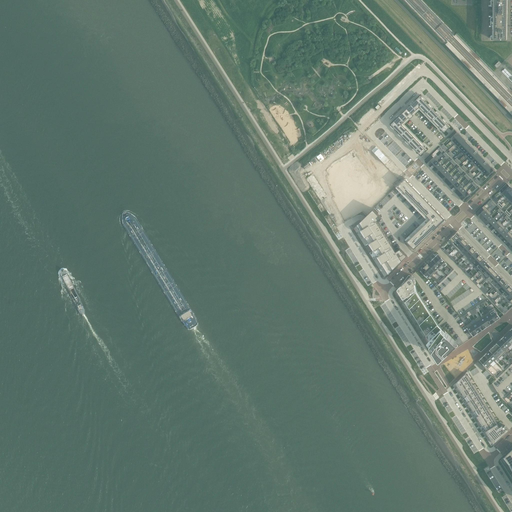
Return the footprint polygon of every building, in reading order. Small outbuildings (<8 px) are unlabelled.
[(507,13),(507,10),(507,2),(494,2),(494,21),(507,21),(507,17),(507,13)] [(507,32),(507,21),(494,21),(494,39),(507,40),(507,32)] [(420,96),(391,124),(413,147),(417,150),(421,155),(423,153),(425,151),(427,150),(425,148),(422,145),(402,124),(409,117),(410,119),(414,115),(413,114),(420,107),(440,128),(443,131),(445,132),(446,131),(449,128),(450,127),(445,122),(443,119),(420,96)] [(455,130),(448,136),(452,140),(459,134),(455,130)] [(459,134),(452,140),(455,143),(462,137),(459,134)] [(462,137),(455,143),(459,147),(465,141),(462,137)] [(465,141),(459,147),(462,150),(469,144),(465,141)] [(469,144),(462,150),(465,154),(472,147),(469,144)] [(472,147),(465,154),(469,157),(475,151),(472,147)] [(475,151),(469,157),(472,161),(479,154),(475,151)] [(479,154),(472,161),(475,164),(482,158),(479,154)] [(432,155),(425,161),(429,165),(435,159),(432,155)] [(482,158),(475,164),(479,168),(485,161),(482,158)] [(435,159),(429,165),(432,169),(439,162),(435,159)] [(485,161),(479,168),(482,171),(489,165),(485,161)] [(439,162),(432,169),(436,173),(442,166),(439,162)] [(348,169),(339,174),(348,195),(365,184),(357,163),(348,169)] [(489,165),(482,171),(485,175),(492,168),(489,165)] [(442,166),(436,173),(439,176),(446,170),(442,166)] [(492,168),(485,175),(489,178),(496,172),(492,168)] [(446,170),(439,176),(443,180),(450,173),(446,170)] [(450,173),(443,180),(446,184),(453,177),(450,173)] [(453,177),(446,184),(450,187),(457,181),(453,177)] [(405,178),(398,185),(430,219),(407,242),(414,249),(441,222),(443,224),(446,221),(442,217),(405,178)] [(457,181),(450,187),(454,191),(460,184),(457,181)] [(460,184),(454,191),(457,195),(464,188),(460,184)] [(507,184),(500,190),(504,194),(511,188),(507,184)] [(464,188),(457,195),(461,198),(467,192),(464,188)] [(467,192),(461,198),(464,202),(471,196),(467,192)] [(484,206),(476,214),(479,218),(486,211),(488,209),(484,206)] [(373,209),(358,223),(388,273),(406,256),(398,248),(393,251),(376,222),(382,217),(373,209)] [(486,211),(479,218),(483,221),(490,215),(492,213),(491,213),(488,209),(486,211)] [(490,215),(483,221),(487,225),(493,218),(490,215)] [(493,218),(487,225),(490,229),(497,222),(493,218)] [(497,222),(490,229),(494,232),(502,224),(498,220),(497,222)] [(502,224),(494,232),(497,236),(504,229),(504,230),(506,228),(502,224)] [(504,229),(497,236),(501,240),(507,233),(504,230),(504,229)] [(507,233),(501,240),(504,243),(511,235),(511,234),(509,231),(507,233)] [(457,232),(449,240),(453,244),(452,244),(452,245),(461,236),(457,232)] [(461,236),(452,245),(456,248),(465,240),(461,236)] [(465,240),(456,248),(459,252),(468,243),(465,240)] [(468,243),(459,252),(460,253),(461,251),(465,254),(463,256),(472,247),(468,243)] [(472,247),(463,256),(467,260),(476,251),(472,247)] [(476,251),(467,260),(468,259),(471,263),(480,255),(476,251)] [(438,254),(434,257),(442,266),(446,262),(445,261),(438,254)] [(480,255),(471,263),(472,263),(475,267),(483,259),(480,255)] [(434,257),(431,261),(438,268),(439,269),(442,266),(434,257)] [(483,259),(475,267),(476,266),(480,270),(478,272),(487,263),(483,259)] [(431,261),(427,264),(435,272),(436,272),(435,271),(438,268),(431,261)] [(487,263),(478,272),(482,276),(491,267),(487,263)] [(427,264),(424,267),(431,275),(432,276),(435,272),(427,264)] [(424,267),(420,271),(428,278),(431,275),(424,267)] [(491,267),(482,276),(483,275),(486,279),(495,271),(491,267)] [(495,271),(486,279),(490,282),(489,283),(499,274),(495,271)] [(499,274),(489,283),(493,287),(502,278),(499,274)] [(398,288),(394,292),(437,361),(442,358),(444,356),(452,349),(456,344),(457,344),(455,341),(442,328),(438,324),(413,284),(415,282),(415,283),(416,283),(416,281),(415,281),(415,280),(415,279),(414,279),(414,278),(411,276),(411,275),(398,288)] [(502,278),(493,287),(497,291),(506,282),(502,278)] [(506,282),(497,291),(501,295),(510,286),(506,282)] [(511,288),(510,286),(501,295),(502,294),(505,298),(504,299),(511,291),(511,288)] [(493,307),(488,311),(489,312),(495,321),(500,318),(493,307)] [(489,312),(484,315),(491,324),(495,321),(489,312)] [(480,317),(479,317),(487,327),(491,324),(484,315),(480,318),(480,317)] [(479,317),(475,320),(476,322),(482,330),(487,327),(479,317)] [(471,323),(470,323),(478,333),(482,330),(476,322),(472,325),(471,323)] [(470,323),(466,326),(473,336),(473,337),(478,333),(470,323)] [(504,336),(500,340),(508,348),(511,345),(504,336)] [(500,340),(497,343),(505,352),(506,352),(505,351),(508,348),(500,340)] [(494,346),(493,346),(502,356),(505,352),(497,343),(494,346)] [(493,346),(490,350),(499,359),(502,356),(493,346)] [(490,350),(486,353),(494,361),(498,358),(498,359),(499,359),(490,350)] [(485,354),(483,356),(492,366),(492,365),(490,364),(491,363),(493,361),(494,362),(494,361),(486,353),(485,354)] [(483,356),(479,360),(488,369),(492,366),(483,356)] [(458,381),(457,381),(460,386),(471,380),(468,375),(467,375),(466,374),(465,373),(458,381)] [(471,380),(460,386),(463,391),(474,384),(473,385),(470,380),(471,380)] [(474,384),(463,391),(466,396),(477,389),(474,384)] [(477,389),(466,396),(469,401),(480,394),(477,389)] [(480,394),(469,401),(472,406),(483,399),(480,394)] [(483,399),(472,406),(475,410),(486,404),(483,399)] [(486,404),(475,410),(479,415),(489,408),(486,404)] [(489,408),(479,415),(482,420),(492,413),(489,408)] [(492,413),(482,420),(485,425),(495,418),(492,413)] [(495,418),(485,425),(488,430),(497,424),(494,419),(495,418)] [(497,424),(488,430),(496,442),(509,430),(508,429),(505,425),(503,426),(502,425),(499,427),(497,424)] [(511,448),(500,460),(511,479),(511,448)]
